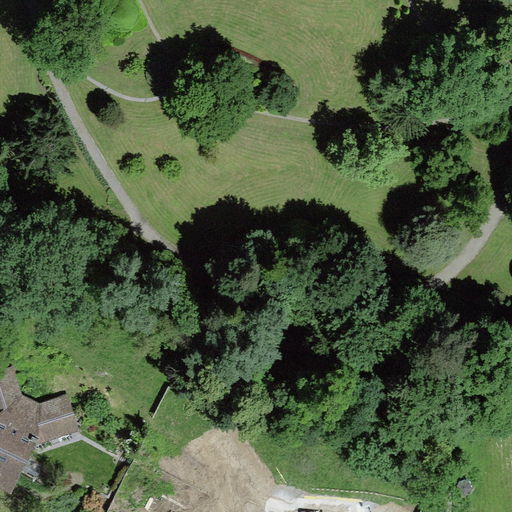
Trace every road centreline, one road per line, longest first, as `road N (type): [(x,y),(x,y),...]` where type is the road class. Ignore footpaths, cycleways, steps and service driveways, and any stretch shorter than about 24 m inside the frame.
road 1 (track): [(511,164),(502,206),(463,264),(425,296),(361,323),(261,314),(133,223),(72,120),(29,0)]
road 2 (track): [(261,314),(285,345),(400,398),(511,403)]
